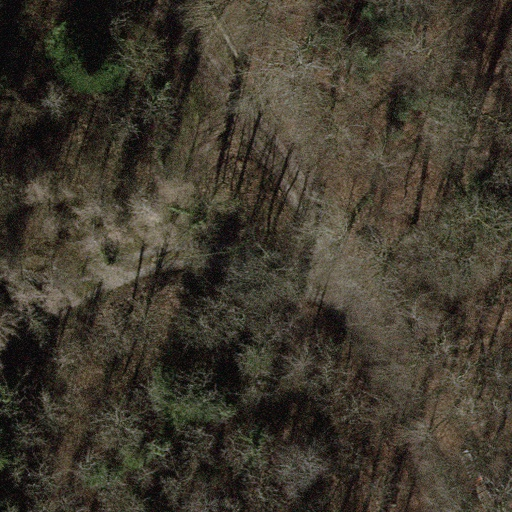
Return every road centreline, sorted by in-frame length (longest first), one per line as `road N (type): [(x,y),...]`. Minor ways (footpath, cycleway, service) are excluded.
road 1 (track): [(171,0),(309,176),(356,314),(455,511)]
road 2 (track): [(0,344),(149,256),(208,253),(293,275),(356,314)]
road 3 (track): [(149,256),(191,165),(213,52)]
